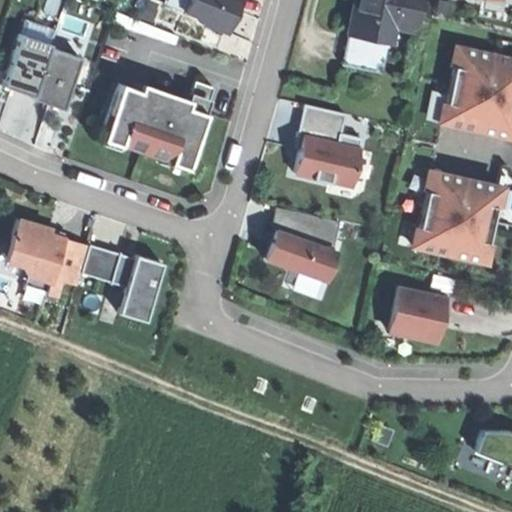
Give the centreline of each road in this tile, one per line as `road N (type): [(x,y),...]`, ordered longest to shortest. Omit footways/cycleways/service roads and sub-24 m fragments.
road 1 (track): [(506,511),(0,312)]
road 2 (residential): [(223,238),(197,311),(377,385),(511,382)]
road 3 (residential): [(289,0),(223,238)]
road 4 (residential): [(0,156),(223,238)]
